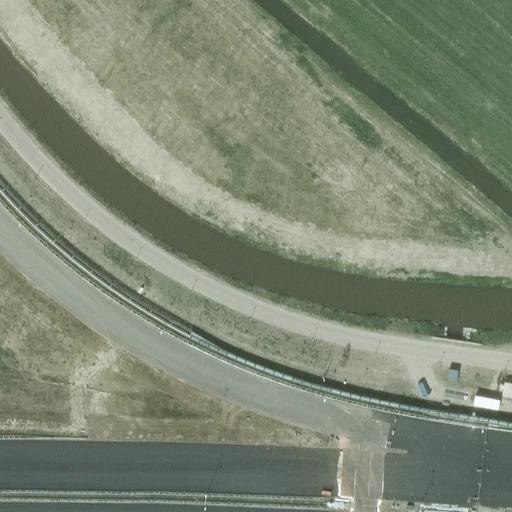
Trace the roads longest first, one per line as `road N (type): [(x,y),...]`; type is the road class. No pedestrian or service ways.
road 1 (motorway): [(511,452),(353,424),(218,379),(123,330),(0,232)]
road 2 (motorway): [(511,486),(184,467),(0,469)]
